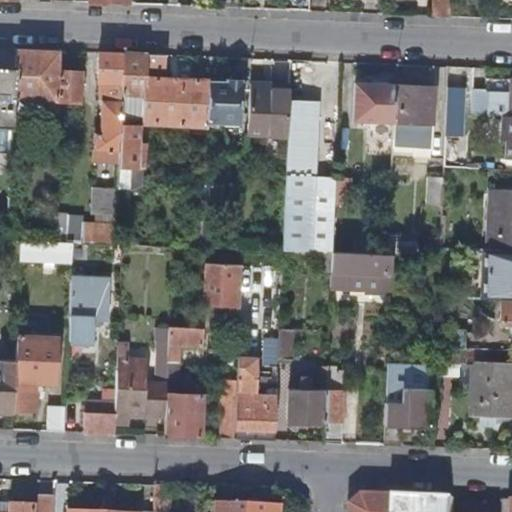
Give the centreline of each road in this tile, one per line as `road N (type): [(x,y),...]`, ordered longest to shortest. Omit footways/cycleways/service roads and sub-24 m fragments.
road 1 (residential): [(0,24),(511,46)]
road 2 (residential): [(0,453),(326,467)]
road 3 (residential): [(326,467),(511,474)]
